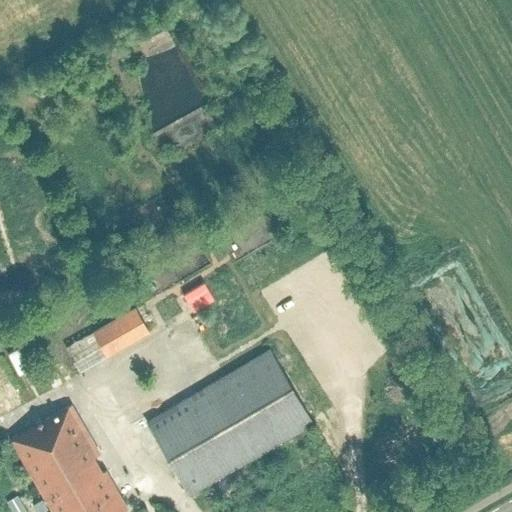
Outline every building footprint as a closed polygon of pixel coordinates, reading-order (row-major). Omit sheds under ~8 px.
[(135,306),(93,331),(66,347),(80,370),(149,330),(135,306)] [(268,349),(147,420),(189,493),(311,421),(268,349)] [(140,412),(160,405),(157,397),(138,404),(140,412)] [(71,403),(10,438),(53,511),(116,511),(127,506),(105,469),(102,471),(93,456),(100,452),(71,403)] [(26,511),(19,499),(9,505),(12,511),(26,511)]
